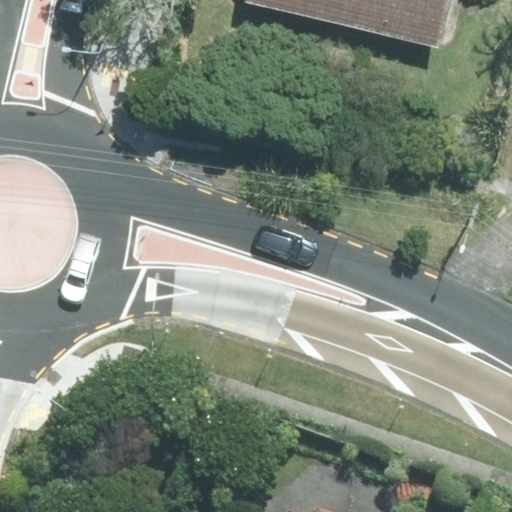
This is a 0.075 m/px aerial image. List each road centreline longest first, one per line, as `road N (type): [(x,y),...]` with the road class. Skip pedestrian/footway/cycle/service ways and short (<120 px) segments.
road 1 (secondary): [(84,159),(368,283),(408,328)]
road 2 (secondary): [(408,328),(182,282),(76,290)]
road 3 (secondary): [(84,159),(97,179),(105,226),(101,250),(76,290)]
road 4 (residential): [(21,122),(45,0)]
